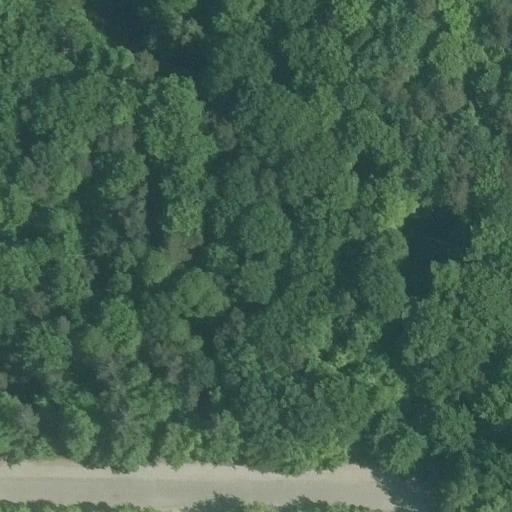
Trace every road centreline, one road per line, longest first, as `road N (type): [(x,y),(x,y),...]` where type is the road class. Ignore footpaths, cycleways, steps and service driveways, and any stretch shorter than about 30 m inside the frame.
road 1 (track): [(92,0),(239,144),(420,398)]
road 2 (track): [(239,144),(0,207)]
